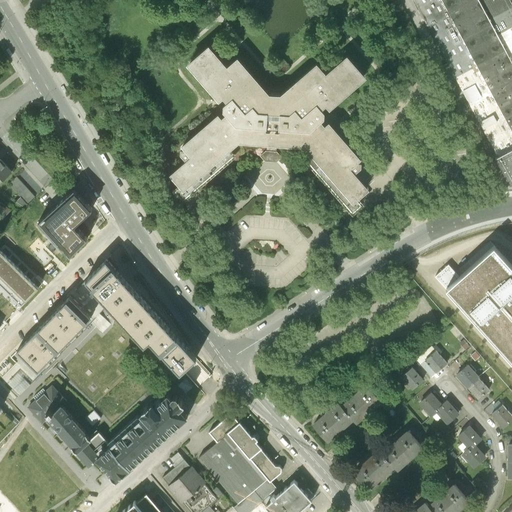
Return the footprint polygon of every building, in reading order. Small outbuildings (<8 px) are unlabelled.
[(442,84),(455,77),(497,156),(511,148),(511,3),(511,2),(511,1),(511,0),(413,0),(447,63),(435,70),(442,84)] [(243,9),(238,12),(242,17),(247,13),(243,9)] [(209,48),(189,65),(219,99),(222,96),(228,102),(225,104),(227,106),(226,111),(224,113),(227,115),(221,120),(218,117),(184,146),(187,150),(186,151),(186,150),(181,150),(180,155),(187,162),(172,175),(182,186),(175,191),(183,200),(234,156),(228,149),(238,140),(266,142),(271,142),(276,143),(306,145),(315,155),(309,161),(353,211),(361,204),(356,197),(366,188),(354,173),(361,167),(362,162),(357,161),(356,162),(355,161),(358,158),(329,124),(326,127),(321,121),(322,120),(323,119),(322,117),(322,112),(324,110),(322,108),(327,103),(330,106),(364,76),(347,57),(326,75),(317,65),(283,94),(280,91),(271,90),(268,93),(238,59),(227,69),(209,48)] [(266,149),(260,154),(265,159),(270,160),(274,160),(280,155),(275,150),(276,143),(271,142),(266,142),(266,149)] [(511,148),(497,156),(495,157),(510,184),(511,183),(511,148)] [(0,183),(11,173),(0,160),(0,183)] [(482,177),(470,173),(468,179),(476,181),(480,183),(482,177)] [(475,186),(476,181),(468,179),(464,177),(463,183),(475,186)] [(34,197),(16,178),(9,185),(21,198),(27,204),(34,197)] [(74,190),(38,223),(70,257),(87,240),(84,237),(74,226),(90,211),(92,210),(74,190)] [(27,204),(21,198),(16,202),(24,209),(28,205),(27,204)] [(0,203),(0,218),(3,220),(10,211),(0,203)] [(448,264),(435,276),(511,362),(511,265),(490,241),(455,272),(448,264)] [(5,256),(0,261),(0,278),(14,264),(5,256)] [(160,352),(180,374),(196,358),(176,337),(114,269),(106,260),(85,281),(92,289),(144,345),(149,340),(160,352)] [(14,264),(0,278),(0,284),(5,290),(22,272),(14,264)] [(22,272),(5,290),(13,297),(30,280),(22,272)] [(30,280),(13,297),(21,306),(38,288),(30,280)] [(91,317),(70,297),(65,302),(38,330),(17,351),(38,372),(59,350),(86,323),(91,317)] [(467,340),(464,342),(469,348),(472,346),(467,340)] [(425,360),(436,372),(436,373),(447,364),(436,351),(425,360)] [(431,377),(436,372),(425,360),(420,364),(431,377)] [(468,388),(478,378),(468,366),(457,376),(468,388)] [(401,377),(412,390),(423,380),(412,368),(401,377)] [(18,373),(8,384),(20,396),(30,385),(18,373)] [(478,378),(468,388),(478,400),(489,390),(478,378)] [(193,388),(185,379),(177,386),(186,395),(193,388)] [(353,398),(342,408),(352,419),(356,422),(381,400),(368,385),(357,394),(352,398),(353,398)] [(144,415),(110,445),(98,432),(90,439),(62,406),(66,402),(52,386),(45,392),(43,389),(33,398),(36,401),(28,408),(42,424),(47,419),(62,437),(89,466),(97,458),(111,473),(110,474),(116,480),(136,462),(137,463),(137,462),(136,461),(142,456),(143,458),(143,457),(142,456),(148,451),(149,452),(148,450),(153,446),(154,447),(155,446),(154,445),(159,440),(160,442),(161,441),(160,440),(166,435),(167,436),(168,435),(167,434),(171,431),(172,432),(172,431),(171,430),(176,426),(177,427),(183,422),(182,421),(185,417),(186,418),(187,418),(186,416),(180,408),(184,404),(179,398),(177,399),(176,397),(174,397),(173,397),(171,398),(171,399),(167,394),(159,402),(156,399),(149,404),(143,409),(144,410),(141,412),(141,413),(144,415)] [(437,411),(442,406),(431,394),(420,403),(431,416),(437,411)] [(437,411),(447,423),(458,414),(447,402),(442,406),(437,411)] [(314,426),(327,441),(352,419),(342,408),(339,404),(329,413),(328,412),(324,416),(324,417),(314,426)] [(511,416),(503,406),(492,415),(503,427),(511,419),(511,416)] [(94,411),(85,419),(92,427),(101,419),(94,411)] [(238,504),(267,479),(270,482),(271,481),(281,472),(282,468),(280,466),(276,466),(273,462),(261,448),(262,448),(257,442),(257,441),(258,439),(256,437),(255,436),(253,436),(253,437),(240,421),(239,422),(233,415),(229,415),(219,423),(219,424),(209,432),(217,442),(199,458),(238,504)] [(459,436),(470,448),(474,445),(481,439),(470,426),(459,436)] [(393,465),(396,469),(422,447),(408,432),(383,454),(393,465)] [(475,467),(485,457),(474,445),(470,448),(464,454),(475,467)] [(368,488),(393,465),(383,454),(380,451),(355,473),(368,488)] [(172,465),(174,468),(184,459),(178,453),(171,459),(174,463),(172,465)] [(174,468),(162,478),(168,486),(182,503),(182,502),(190,511),(201,511),(207,507),(217,499),(213,493),(204,483),(205,483),(191,467),(190,467),(184,459),(174,468)] [(238,504),(233,508),(237,511),(249,511),(262,501),(276,488),(271,481),(270,482),(267,479),(238,504)] [(480,480),(473,486),(481,495),(486,491),(487,489),(480,480)] [(294,481),(266,506),(265,506),(270,511),(297,511),(311,500),(294,481)] [(456,486),(429,507),(433,511),(454,511),(468,501),(456,486)] [(218,489),(213,493),(217,499),(222,494),(218,489)] [(161,511),(146,494),(136,503),(134,501),(121,511),(161,511)] [(270,511),(265,506),(266,506),(262,501),(249,511),(270,511)]
